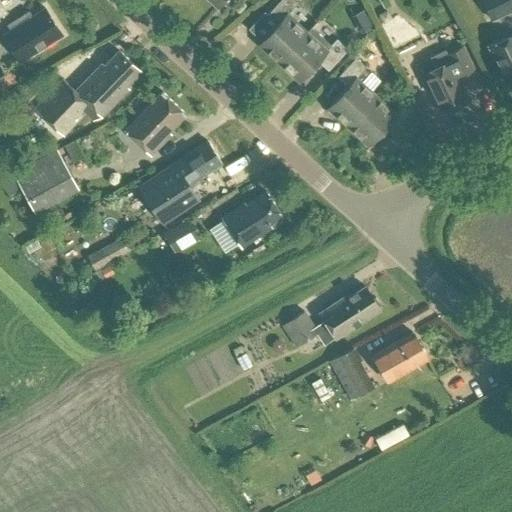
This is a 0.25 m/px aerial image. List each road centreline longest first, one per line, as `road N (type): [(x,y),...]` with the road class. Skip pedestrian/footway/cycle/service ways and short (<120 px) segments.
road 1 (tertiary): [(121,0),(378,232)]
road 2 (tertiary): [(511,353),(378,232)]
road 3 (tertiary): [(378,232),(417,190),(511,145)]
